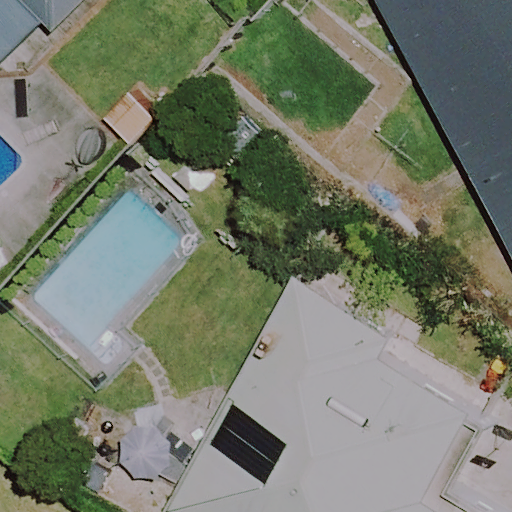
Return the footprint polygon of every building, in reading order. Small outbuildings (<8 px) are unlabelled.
[(43,0),(71,29),(101,0),(43,0)] [(511,0),(404,0),(511,212),(511,0)] [(192,246),(135,194),(33,308),(90,359),(192,246)] [(314,273),(247,396),(224,441),(185,511),(470,511),(453,502),(506,407),(406,352),(418,330),(314,273)] [(154,511),(177,414),(48,355),(23,448),(0,427),(0,511),(154,511)]
